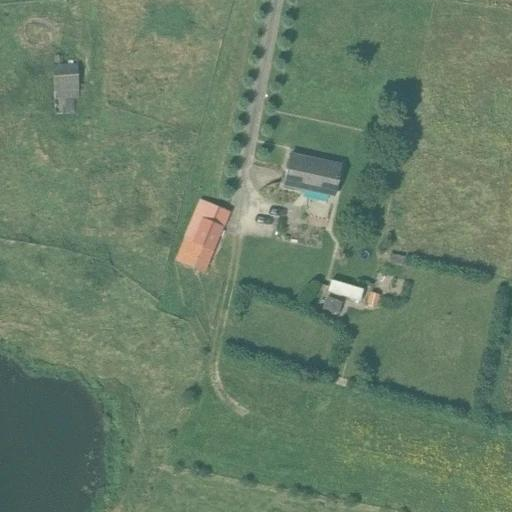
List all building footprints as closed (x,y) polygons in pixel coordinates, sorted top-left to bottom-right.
[(52,66),(56,115),(75,113),(73,98),(80,98),(77,64),(52,66)] [(311,159),(290,155),(283,183),(333,195),(341,166),(319,161),(319,163),(311,161),(311,159)] [(198,198),(182,237),(173,260),(200,272),(226,210),(198,198)] [(331,281),(328,292),(359,301),(363,290),(331,281)] [(380,295),(370,292),(367,304),(377,307),(380,295)] [(328,297),(324,309),(339,315),(343,303),(328,297)] [(249,302),(244,320),(262,326),(268,307),(249,302)] [(465,333),(477,319),(461,305),(449,318),(465,333)] [(304,341),(311,321),(292,314),(285,334),(304,341)] [(236,364),(229,381),(249,389),(255,372),(236,364)] [(277,401),(296,406),(301,387),(282,382),(277,401)] [(258,434),(255,453),(277,457),(280,438),(258,434)] [(308,469),(327,472),(330,454),(311,451),(308,469)] [(370,480),(374,464),(360,460),(355,476),(370,480)] [(419,484),(421,475),(396,470),(394,479),(419,484)]
